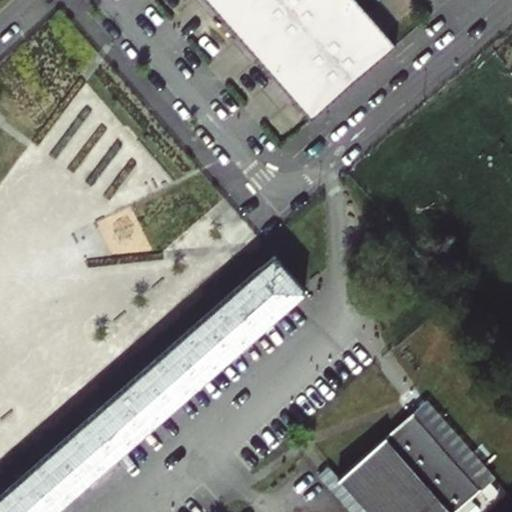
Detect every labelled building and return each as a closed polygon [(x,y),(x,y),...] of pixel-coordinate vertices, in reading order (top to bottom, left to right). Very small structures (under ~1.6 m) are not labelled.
[(388,50),(343,0),(192,0),(303,125),(388,50)] [(0,511),(51,511),(304,289),(273,254),(0,494),(0,511)] [(411,412),(478,489),(493,476),(425,400),(411,412)] [(451,511),(478,489),(411,412),(337,476),(368,511),(451,511)] [(350,511),(368,511),(337,476),(328,467),(318,476),(350,511)]
